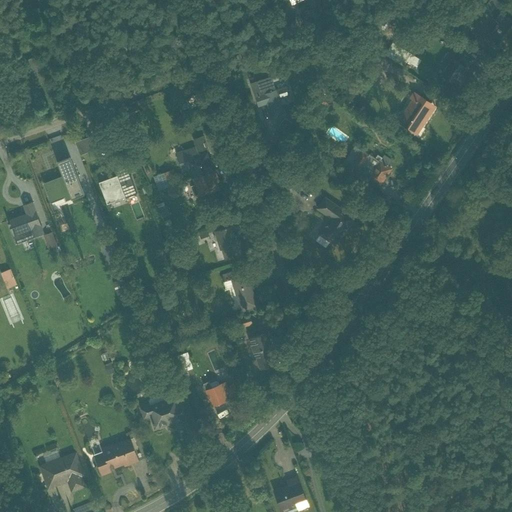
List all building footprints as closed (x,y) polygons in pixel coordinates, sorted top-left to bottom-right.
[(36,16),(43,13),(37,0),(31,0),(30,0),(36,16)] [(488,33),(502,42),(511,27),(511,21),(511,19),(511,12),(493,0),(486,0),(479,11),(496,23),(488,33)] [(451,55),(474,69),(482,57),(459,42),(451,55)] [(391,43),(384,54),(413,71),(419,59),(391,43)] [(36,84),(48,79),(39,55),(26,59),(36,84)] [(450,81),(464,65),(457,59),(443,74),(450,81)] [(269,118),(285,113),(273,77),(257,82),(269,118)] [(418,136),(437,105),(415,91),(396,121),(418,136)] [(96,150),(93,136),(74,141),(78,155),(96,150)] [(380,184),(392,166),(365,147),(352,164),(380,184)] [(186,161),(193,180),(217,172),(210,153),(186,161)] [(60,177),(42,183),(50,207),(82,196),(69,157),(55,161),(60,177)] [(107,203),(139,193),(129,160),(116,164),(119,175),(99,181),(107,203)] [(159,189),(178,184),(173,169),(155,174),(159,189)] [(199,197),(222,189),(217,172),(193,180),(199,197)] [(497,211),(508,198),(491,184),(480,198),(497,211)] [(336,247),(357,219),(325,195),(316,207),(330,217),(318,234),(336,247)] [(61,220),(91,212),(87,197),(57,205),(61,220)] [(17,244),(47,233),(36,201),(23,206),(27,215),(9,222),(17,244)] [(224,262),(242,256),(231,225),(213,232),(224,262)] [(0,271),(0,275),(5,289),(15,285),(9,268),(0,271)] [(239,312),(260,306),(250,273),(229,278),(239,312)] [(119,287),(117,280),(111,282),(114,289),(119,287)] [(249,319),(241,321),(242,327),(251,325),(249,319)] [(258,371),(279,365),(271,333),(250,339),(258,371)] [(213,406),(235,397),(229,381),(207,390),(213,406)] [(157,428),(183,419),(175,395),(149,405),(157,428)] [(102,474),(139,460),(131,437),(93,451),(102,474)] [(86,486),(83,476),(88,475),(80,450),(39,463),(48,488),(69,481),(72,490),(86,486)] [(282,511),(293,511),(311,505),(299,476),(272,486),(282,511)]
